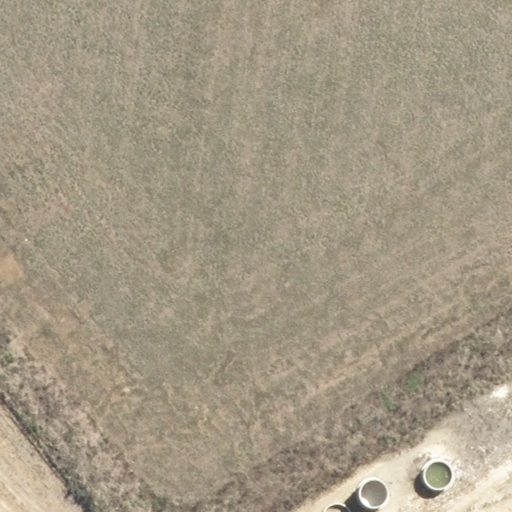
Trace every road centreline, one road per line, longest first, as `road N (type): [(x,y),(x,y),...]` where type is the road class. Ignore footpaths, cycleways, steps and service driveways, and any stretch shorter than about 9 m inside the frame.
road 1 (unclassified): [(105,344),(511,358)]
road 2 (unclassified): [(0,112),(61,158),(96,214),(111,278),(105,344)]
road 3 (unclassified): [(105,344),(78,404),(33,452),(0,470)]
